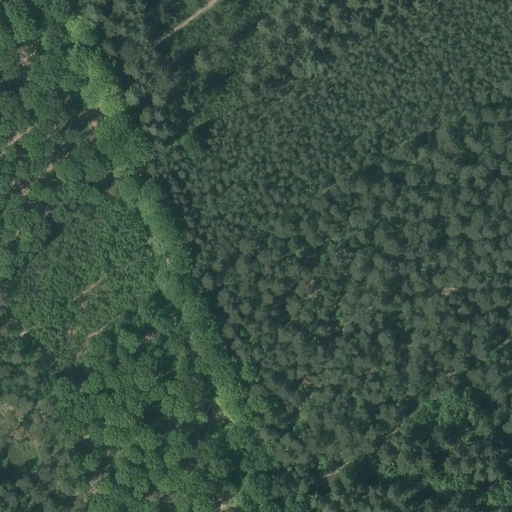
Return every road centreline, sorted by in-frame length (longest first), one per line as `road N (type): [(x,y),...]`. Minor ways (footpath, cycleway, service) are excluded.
road 1 (track): [(511,474),(461,381),(346,465),(276,504)]
road 2 (track): [(276,504),(163,240)]
road 3 (track): [(163,240),(95,82),(46,0)]
road 4 (unknown): [(219,0),(95,82),(0,111)]
road 5 (track): [(163,240),(0,358)]
